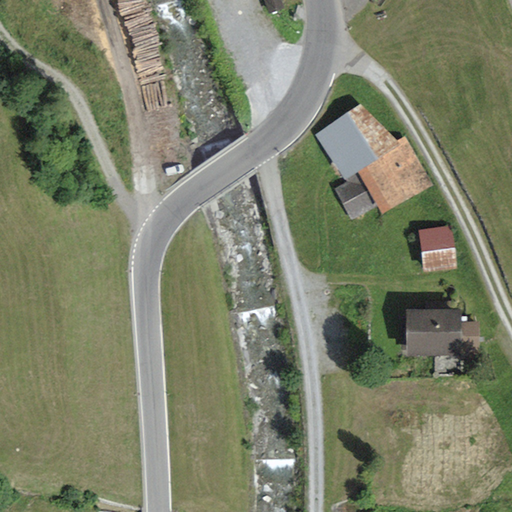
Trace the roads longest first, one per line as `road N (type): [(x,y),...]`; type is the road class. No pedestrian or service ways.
road 1 (tertiary): [(157,511),(151,241),(167,216),(260,145),(303,98),(327,40),(324,0)]
road 2 (track): [(260,145),(310,326),(318,511)]
road 3 (track): [(0,36),(26,60),(65,78),(151,241)]
